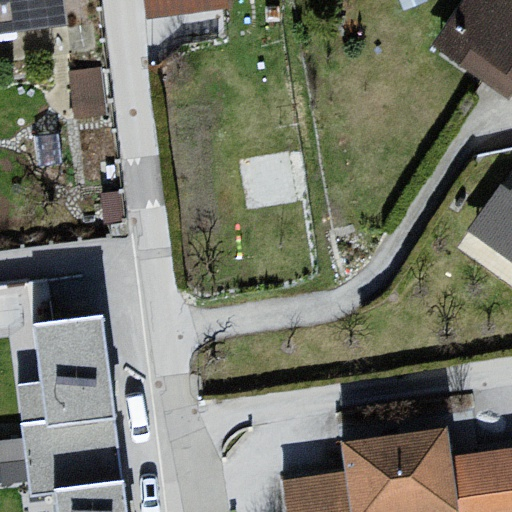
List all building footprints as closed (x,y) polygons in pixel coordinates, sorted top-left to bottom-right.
[(44,0),(0,0),(0,31),(48,26),(44,0)] [(218,0),(133,0),(140,50),(224,39),(218,0)] [(511,0),(472,0),(437,53),(511,103),(511,0)] [(511,177),(465,246),(511,277),(511,177)] [(101,317),(9,329),(25,457),(118,446),(101,317)] [(326,481),(265,488),(267,511),(511,511),(511,450),(435,459),(432,433),(322,445),(326,481)] [(126,511),(118,446),(25,457),(32,511),(126,511)]
